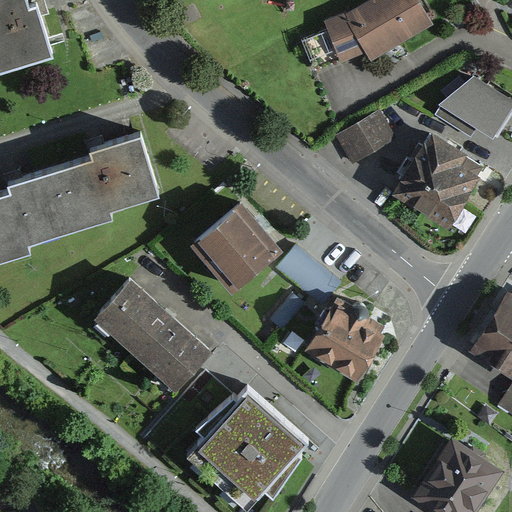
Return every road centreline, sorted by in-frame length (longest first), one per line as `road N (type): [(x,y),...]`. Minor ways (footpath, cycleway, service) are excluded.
road 1 (residential): [(123,0),(172,66),(458,301)]
road 2 (residential): [(458,301),(323,511)]
road 3 (residential): [(0,361),(199,511)]
road 4 (residential): [(356,99),(458,50),(511,62)]
